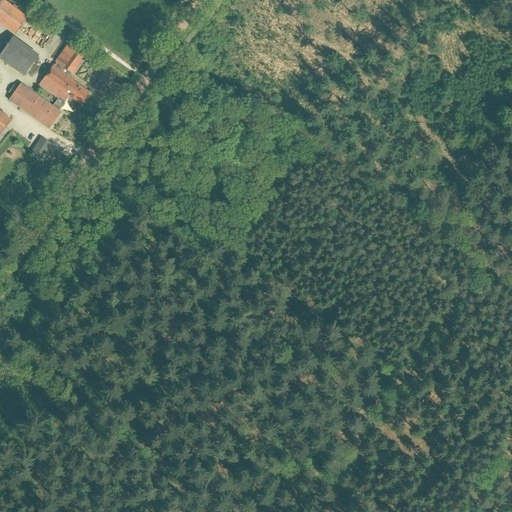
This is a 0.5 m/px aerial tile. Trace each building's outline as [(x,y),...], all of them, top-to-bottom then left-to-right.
[(0,24),(6,29),(13,34),(16,31),(26,16),(10,4),(3,0),(1,0),(0,1),(0,24)] [(0,58),(24,76),(37,58),(11,39),(0,54),(0,58)] [(13,85),(8,93),(12,96),(9,100),(49,128),(60,112),(59,111),(68,99),(71,101),(73,99),(80,104),(89,92),(72,81),(74,79),(70,75),(71,73),(72,74),(84,58),(67,45),(56,61),(57,62),(55,65),(54,64),(39,85),(58,98),(53,106),(20,84),(18,88),(13,85)] [(0,132),(10,120),(0,111),(0,132)] [(30,152),(41,159),(51,144),(40,137),(30,152)]
